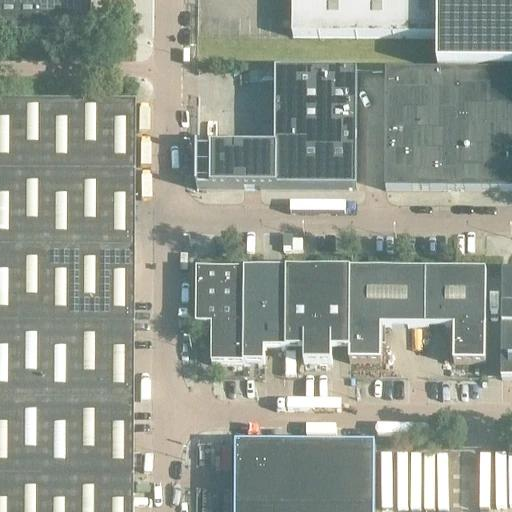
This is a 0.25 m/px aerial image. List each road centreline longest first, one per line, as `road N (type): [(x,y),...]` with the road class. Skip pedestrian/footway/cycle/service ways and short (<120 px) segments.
road 1 (unclassified): [(511,226),(163,222)]
road 2 (unclassified): [(163,416),(511,418)]
road 3 (unclassified): [(168,0),(163,222)]
road 4 (unclassified): [(163,222),(163,416)]
